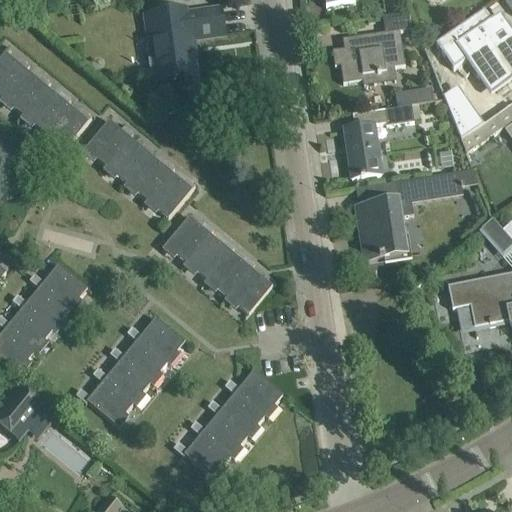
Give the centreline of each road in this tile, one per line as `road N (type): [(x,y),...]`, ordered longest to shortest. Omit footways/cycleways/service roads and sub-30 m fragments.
road 1 (residential): [(351,511),(273,0)]
road 2 (unclassified): [(364,511),(511,435)]
